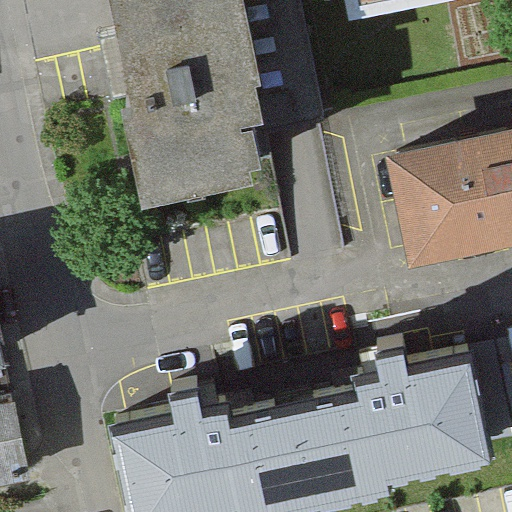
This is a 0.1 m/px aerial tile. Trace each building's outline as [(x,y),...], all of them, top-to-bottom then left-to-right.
[(109,0),(139,168),(257,148),(254,130),(321,118),(300,0),(109,0)] [(511,104),(388,130),(410,236),(511,214),(511,104)] [(511,423),(511,343),(469,351),(465,325),(356,342),(360,364),(292,374),(304,456),(511,423)] [(0,459),(28,454),(6,335),(0,336),(0,459)] [(304,456),(292,374),(224,384),(222,366),(117,383),(133,482),(304,456)]
